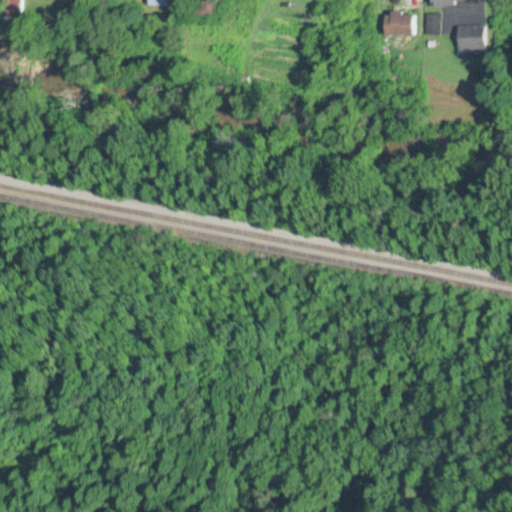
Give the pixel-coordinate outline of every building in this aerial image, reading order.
[(23,0),(0,0),(0,17),(23,17),(23,0)] [(217,18),(217,0),(198,0),(198,18),(217,18)] [(417,36),(417,14),(389,14),(389,36),(417,36)] [(442,16),(428,16),(428,36),(442,36),(442,16)] [(488,27),(461,27),(461,57),(488,57),(488,27)]
